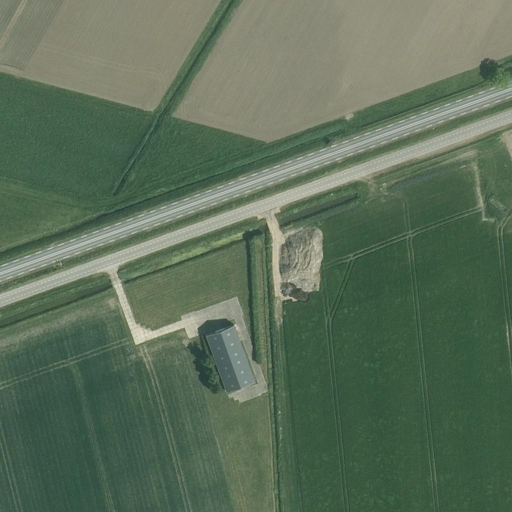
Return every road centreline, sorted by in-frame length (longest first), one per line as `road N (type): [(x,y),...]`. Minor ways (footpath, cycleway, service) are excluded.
road 1 (secondary): [(511,89),(0,274)]
road 2 (unclassified): [(511,116),(0,301)]
road 3 (track): [(108,261),(137,340),(233,306),(262,386),(242,393)]
